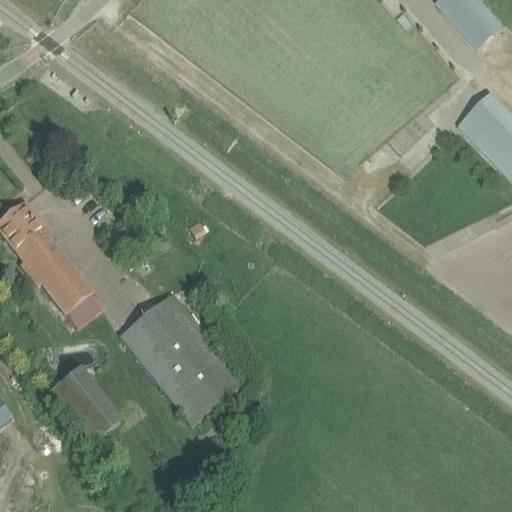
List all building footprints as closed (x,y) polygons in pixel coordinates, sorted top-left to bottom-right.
[(504,31),(491,15),(477,0),(443,0),(435,8),(476,55),(504,31)] [(511,122),(492,101),(464,128),(511,179),(511,122)] [(0,226),(0,236),(8,246),(25,267),(21,270),(39,292),(41,290),(66,321),(67,320),(77,333),(103,312),(93,300),(94,299),(51,246),(55,243),(38,222),(25,206),(0,226)] [(119,341),(192,432),(245,389),(173,298),(119,341)] [(109,438),(130,422),(86,369),(66,386),(109,438)] [(0,433),(13,423),(0,406),(0,433)]
